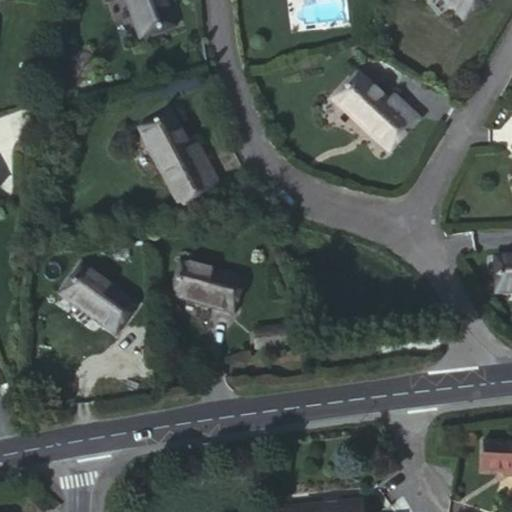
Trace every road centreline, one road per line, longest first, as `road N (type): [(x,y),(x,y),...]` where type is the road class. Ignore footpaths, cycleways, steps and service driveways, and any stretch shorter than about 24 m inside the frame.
road 1 (tertiary): [(488,385),(74,444)]
road 2 (residential): [(407,223),(302,188),(261,155),(223,52),(220,0)]
road 3 (residential): [(407,223),(511,36)]
road 4 (residential): [(488,385),(407,223)]
